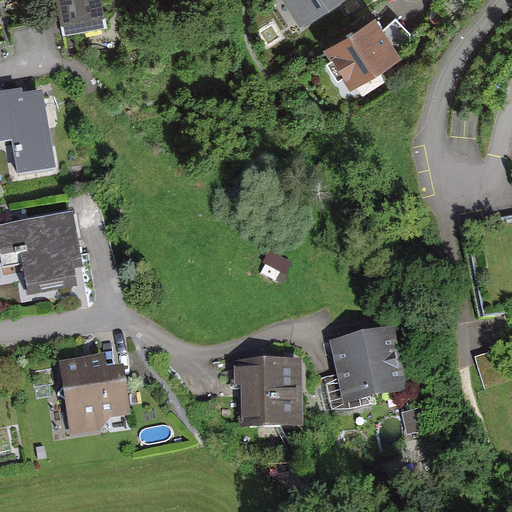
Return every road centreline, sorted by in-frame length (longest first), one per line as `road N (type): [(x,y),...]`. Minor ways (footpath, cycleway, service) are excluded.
road 1 (residential): [(0,332),(136,326),(179,354),(218,353),(316,329)]
road 2 (residential): [(498,0),(451,59),(431,116),(433,159),(446,182),(479,184),(511,109)]
road 3 (track): [(486,511),(466,321)]
road 4 (track): [(446,182),(443,226),(466,321)]
